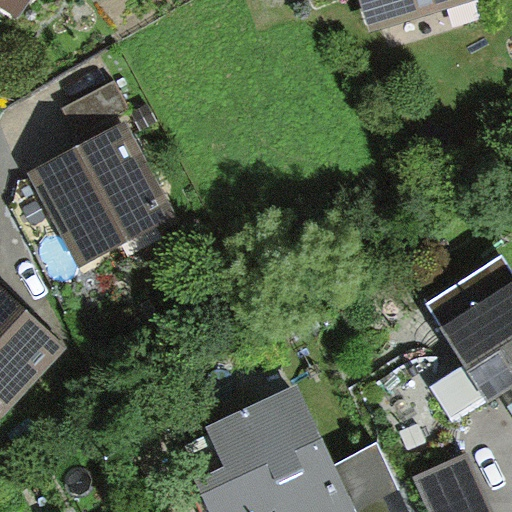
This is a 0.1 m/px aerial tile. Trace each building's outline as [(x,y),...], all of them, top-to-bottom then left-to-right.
[(0,0),(0,7),(14,16),(24,0),(0,0)] [(358,0),(363,17),(427,0),(358,0)] [(54,99),(70,128),(123,98),(106,70),(54,99)] [(33,172),(73,240),(151,195),(111,127),(33,172)] [(425,380),(446,413),(502,378),(511,393),(511,275),(493,245),(415,295),(456,360),(425,380)] [(0,391),(45,343),(0,302),(0,391)] [(287,380),(209,418),(230,462),(184,484),(197,511),(224,511),(273,489),(284,511),(347,511),(349,511),(287,380)] [(454,445),(407,473),(430,511),(462,511),(486,498),(454,445)]
